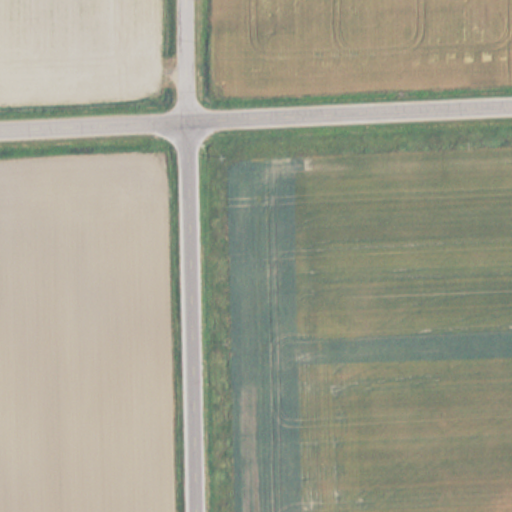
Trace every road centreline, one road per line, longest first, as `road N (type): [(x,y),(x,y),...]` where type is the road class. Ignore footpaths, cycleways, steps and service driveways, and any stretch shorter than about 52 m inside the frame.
road 1 (residential): [(0,130),(511,107)]
road 2 (residential): [(203,511),(194,0)]
